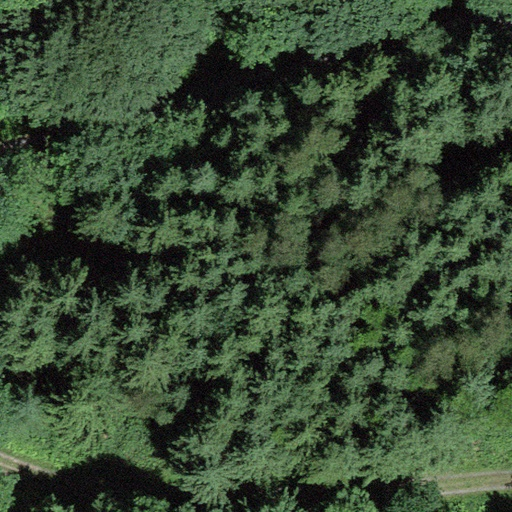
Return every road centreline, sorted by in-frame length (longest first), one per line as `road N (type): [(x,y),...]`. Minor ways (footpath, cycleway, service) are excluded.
road 1 (track): [(511,14),(0,149)]
road 2 (track): [(511,482),(152,502),(0,472)]
